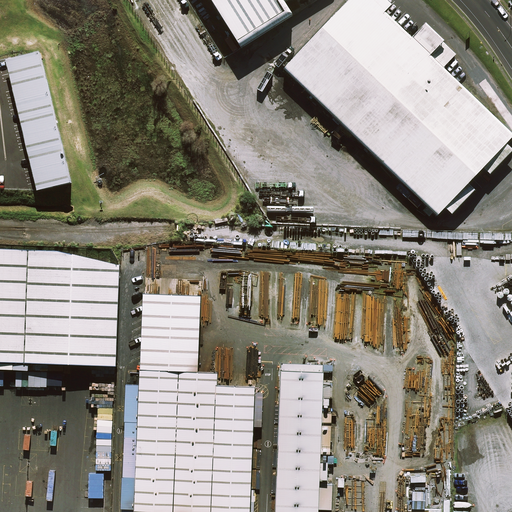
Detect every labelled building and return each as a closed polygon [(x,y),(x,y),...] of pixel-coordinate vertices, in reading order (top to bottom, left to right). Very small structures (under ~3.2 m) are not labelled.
[(208,0),(234,40),(280,11),(273,0),(208,0)] [(412,34),(376,0),(345,0),(282,67),(434,211),(511,129),(511,128),(443,63),(456,49),(425,21),(412,34)] [(70,178),(41,49),(6,57),(35,186),(70,178)] [(58,250),(0,249),(0,360),(115,365),(121,265),(58,250)] [(198,295),(138,293),(134,371),(195,373),(198,295)] [(314,511),(321,363),(280,362),(273,511),(314,511)] [(168,511),(175,373),(134,371),(128,511),(162,511),(168,511)] [(175,373),(168,511),(207,511),(213,386),(214,374),(195,373),(175,373)] [(213,386),(207,511),(246,511),(252,387),(213,386)] [(426,492),(414,492),(413,508),(425,509),(426,492)]
